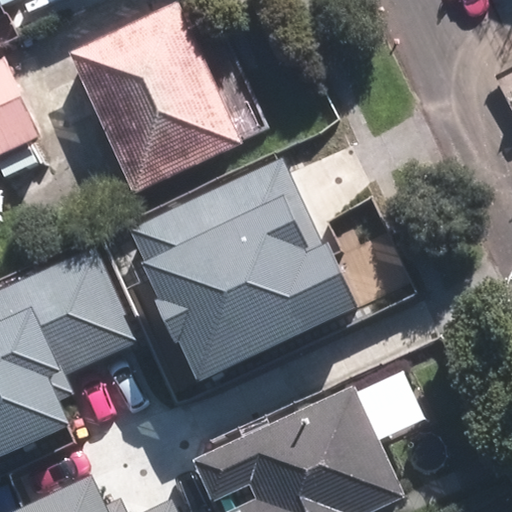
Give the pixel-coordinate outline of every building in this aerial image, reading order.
[(237,146),(175,4),(64,54),(126,194),(237,146)] [(0,68),(0,154),(32,141),(0,68)] [(231,255),(211,214),(148,244),(199,351),(188,356),(201,384),(212,379),(214,384),(329,330),(282,231),(231,255)] [(83,244),(0,283),(0,299),(20,340),(109,299),(83,244)] [(357,388),(194,460),(213,502),(253,484),(260,500),(232,511),(368,511),(406,495),(357,388)] [(58,454),(37,410),(5,426),(26,469),(58,454)] [(117,455),(35,492),(44,511),(124,511),(139,505),(117,455)]
